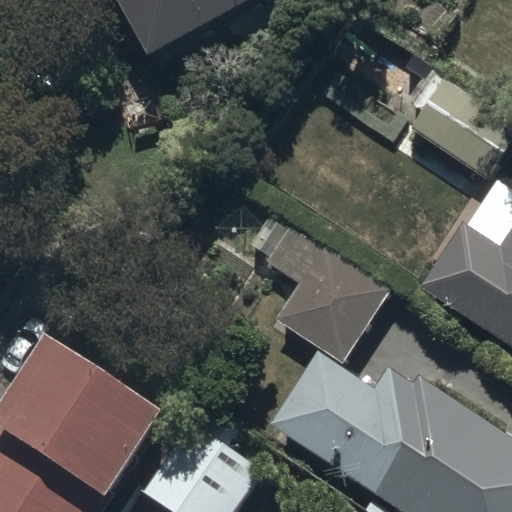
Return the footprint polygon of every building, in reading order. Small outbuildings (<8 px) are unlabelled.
[(123,0),(164,70),(286,0),(123,0)] [(438,273),(424,294),(511,353),(511,194),(496,184),(511,160),(511,127),(417,63),(397,93),(428,114),(415,133),(473,172),(459,191),(471,199),(426,265),(438,273)] [(326,356),(276,434),(394,511),(511,511),(511,440),(426,385),(423,390),(397,373),(383,395),(348,372),(398,295),(298,229),(272,269),(302,289),(279,325),(326,356)] [(9,439),(0,451),(0,511),(119,511),(177,429),(61,349),(2,435),(9,439)] [(208,410),(147,500),(165,511),(245,511),(269,477),(234,454),(246,436),(208,410)]
